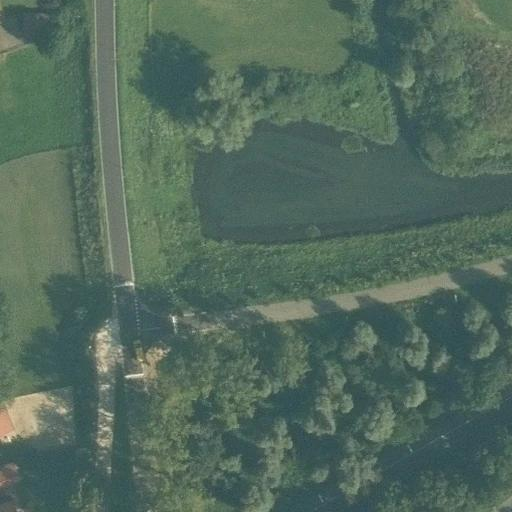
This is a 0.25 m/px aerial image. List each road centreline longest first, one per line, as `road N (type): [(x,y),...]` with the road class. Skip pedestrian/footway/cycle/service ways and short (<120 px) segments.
road 1 (unclassified): [(148,511),(107,144),(103,0)]
road 2 (trunk): [(511,403),(322,511)]
